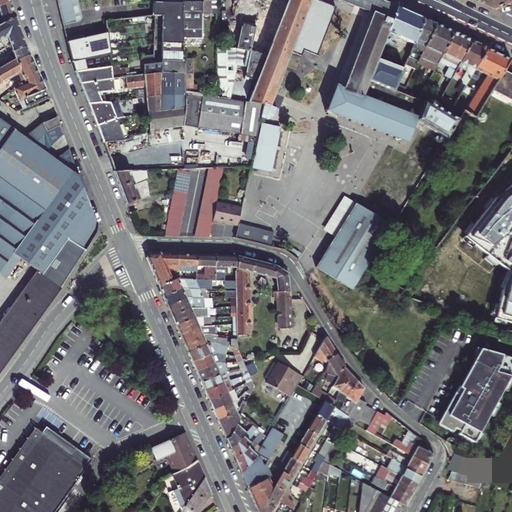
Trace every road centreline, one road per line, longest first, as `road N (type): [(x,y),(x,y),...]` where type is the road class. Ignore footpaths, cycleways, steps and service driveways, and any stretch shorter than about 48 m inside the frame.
road 1 (residential): [(126,250),(151,243),(238,246),(289,263),(351,366),(438,447),(411,511)]
road 2 (tertiary): [(130,259),(240,511)]
road 3 (tertiary): [(30,0),(126,250)]
road 4 (tertiary): [(130,259),(72,299),(0,394)]
